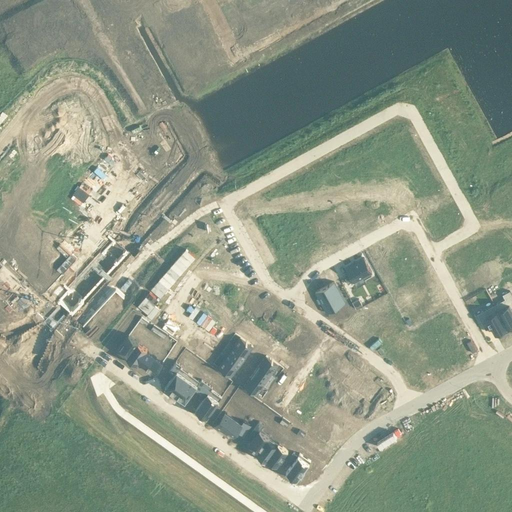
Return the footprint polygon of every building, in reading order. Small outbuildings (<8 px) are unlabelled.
[(173,7),(165,12),(171,22),(191,12),(185,1),(181,3),(179,0),(177,0),(171,4),(173,7)] [(300,0),(295,0),(290,3),(299,19),(308,14),(300,0)] [(312,0),(300,0),(308,14),(317,9),(312,0)] [(325,0),(312,0),(317,9),(327,3),(325,0)] [(279,7),(271,11),(280,27),(288,23),(279,7)] [(271,11),(263,16),(272,32),(280,27),(271,11)] [(191,12),(171,22),(177,33),(185,29),(187,33),(195,28),(193,25),(197,22),(191,12)] [(263,16),(255,20),(264,36),(272,32),(263,16)] [(255,20),(247,24),(256,41),(264,36),(255,20)] [(199,41),(185,48),(191,59),(211,49),(205,38),(206,37),(204,33),(197,37),(199,41)] [(211,49),(191,59),(197,70),(211,63),(213,67),(220,63),(218,59),(217,59),(211,49)] [(403,119),(388,128),(398,147),(405,143),(410,140),(403,129),(407,127),(403,119)] [(366,139),(349,147),(360,166),(361,168),(371,162),(366,152),(371,149),(366,139)] [(397,153),(393,156),(399,167),(422,154),(422,153),(416,143),(408,148),(405,143),(398,147),(394,148),(397,153)] [(21,164),(32,155),(24,147),(14,156),(21,164)] [(349,147),(339,153),(340,155),(347,167),(349,172),(360,166),(349,147)] [(422,154),(399,167),(408,183),(418,177),(416,172),(428,165),(422,154)] [(323,161),(315,166),(322,181),(347,167),(340,155),(329,161),(324,164),(323,161)] [(304,172),(294,177),(303,194),(314,188),(304,172)] [(418,177),(408,183),(411,188),(415,186),(421,198),(433,191),(435,195),(442,191),(434,175),(421,182),(418,177)] [(294,177),(284,183),(293,200),(303,194),(294,177)] [(284,183),(273,188),(283,205),(293,200),(284,183)] [(268,192),(257,197),(267,216),(268,216),(267,214),(277,208),(268,192)] [(387,193),(375,199),(386,219),(400,211),(395,203),(393,204),(387,193)] [(257,197),(247,203),(248,204),(257,222),(267,216),(257,197)] [(248,204),(237,210),(247,227),(257,221),(257,222),(248,204)] [(200,212),(188,229),(198,237),(201,233),(209,222),(211,220),(200,212)] [(209,222),(201,233),(217,245),(225,234),(209,222)] [(507,229),(501,232),(508,243),(511,240),(511,222),(506,226),(507,229)] [(296,225),(291,227),(297,238),(302,235),(296,225)] [(325,227),(313,233),(324,253),(336,246),(325,227)] [(500,229),(490,235),(499,251),(500,254),(510,248),(508,243),(501,232),(500,229)] [(490,235),(479,240),(489,257),(499,251),(490,235)] [(410,237),(393,246),(398,256),(415,247),(410,237)] [(168,240),(160,249),(172,260),(180,251),(168,240)] [(479,240),(469,246),(481,267),(491,261),(489,257),(479,240)] [(415,247),(398,256),(404,266),(421,257),(418,253),(415,247)] [(160,249),(152,257),(164,268),(172,260),(160,249)] [(454,254),(445,259),(454,273),(472,263),(466,251),(460,254),(459,252),(454,254)] [(293,252),(270,264),(277,276),(300,264),(293,252)] [(70,254),(56,270),(62,275),(76,259),(70,254)] [(235,255),(225,269),(234,276),(241,267),(245,262),(235,255)] [(152,257),(145,266),(157,276),(164,268),(152,257)] [(404,266),(400,269),(405,278),(404,279),(408,286),(419,279),(416,273),(426,268),(421,257),(404,266)] [(350,275),(345,278),(348,284),(353,281),(354,282),(357,287),(366,282),(364,279),(371,275),(370,273),(372,272),(364,258),(346,268),(350,275)] [(145,266),(137,274),(149,285),(157,276),(145,266)] [(234,276),(231,281),(240,288),(247,278),(251,273),(241,267),(234,276)] [(137,274),(129,282),(141,293),(149,285),(137,274)] [(24,276),(19,284),(26,289),(31,282),(24,276)] [(240,288),(237,293),(246,299),(257,285),(247,278),(240,288)] [(334,281),(315,292),(318,297),(316,299),(319,304),(321,303),(326,313),(327,313),(324,308),(342,298),(345,303),(345,302),(334,281)] [(482,281),(471,287),(474,292),(485,286),(482,281)] [(129,282),(121,291),(133,302),(141,293),(129,282)] [(505,299),(494,304),(507,328),(509,327),(510,328),(511,327),(511,309),(511,307),(511,306),(511,294),(510,290),(503,294),(505,299)] [(113,297),(104,309),(125,324),(133,312),(113,297)] [(264,297),(253,312),(263,319),(273,304),(264,297)] [(355,308),(362,304),(359,299),(352,302),(355,308)] [(273,304),(263,319),(273,325),(283,311),(273,304)] [(494,304),(477,314),(484,328),(490,324),(491,326),(495,334),(507,328),(494,304)] [(104,309),(96,321),(116,335),(125,324),(104,309)] [(292,316),(280,332),(290,339),(302,323),(292,316)] [(146,326),(148,323),(141,318),(139,321),(146,326)] [(96,321),(88,332),(108,347),(116,335),(96,321)] [(302,323),(290,339),(299,346),(310,331),(311,329),(302,323)] [(458,324),(439,335),(452,358),(463,352),(460,345),(467,340),(458,324)] [(157,334),(160,331),(153,326),(151,329),(157,334)] [(167,336),(160,331),(157,334),(164,339),(167,336)] [(299,346),(298,347),(308,354),(320,338),(310,331),(299,346)] [(129,334),(118,350),(127,356),(126,357),(127,358),(138,341),(129,334)] [(439,335),(420,345),(429,361),(437,357),(440,364),(452,358),(439,335)] [(229,342),(224,348),(242,361),(253,346),(247,342),(246,341),(240,337),(234,346),(229,342)] [(138,341),(127,358),(136,364),(147,349),(138,342),(139,341),(138,341)] [(406,357),(397,361),(409,383),(421,377),(417,369),(425,365),(414,345),(403,351),(406,357)] [(225,359),(218,368),(224,372),(225,373),(231,377),(242,361),(224,348),(219,355),(225,359)] [(335,348),(323,365),(333,372),(345,355),(335,348)] [(147,349),(136,364),(139,361),(155,373),(163,362),(147,350),(147,349)] [(266,355),(255,371),(273,383),(277,377),(272,373),(278,364),(273,360),(272,359),(271,359),(266,355)] [(174,374),(165,388),(175,395),(190,374),(180,367),(182,365),(176,361),(169,371),(174,374)] [(255,371),(244,386),(250,390),(249,390),(251,391),(257,395),(263,386),(268,390),(273,383),(255,371)] [(353,373),(345,384),(354,390),(351,394),(360,401),(363,396),(370,401),(379,389),(371,383),(375,378),(368,374),(365,379),(359,375),(358,376),(353,373)] [(190,374),(175,395),(185,402),(195,389),(200,393),(207,383),(201,379),(200,381),(190,374)] [(205,396),(195,410),(206,418),(215,405),(222,396),(211,389),(212,387),(207,383),(200,393),(205,396)] [(326,392),(313,410),(333,424),(341,412),(331,406),(336,399),(326,392)] [(225,411),(215,425),(223,430),(224,428),(234,435),(237,431),(243,435),(251,425),(244,419),(246,416),(230,405),(225,411)] [(313,410),(303,425),(322,439),(333,424),(313,410)] [(255,435),(248,445),(258,452),(257,453),(257,454),(271,435),(262,428),(264,424),(259,420),(250,432),(255,435)] [(271,435),(257,454),(266,460),(279,443),(270,437),(271,435)] [(279,443),(266,460),(268,459),(277,466),(288,450),(279,443)] [(291,464),(286,472),(297,480),(311,460),(300,453),(298,454),(293,451),(286,461),(291,464)]
